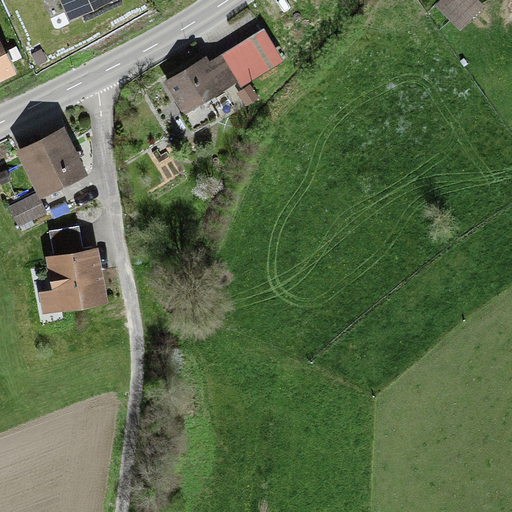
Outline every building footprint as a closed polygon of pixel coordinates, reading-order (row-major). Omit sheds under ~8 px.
[(113,0),(55,0),(67,26),(115,4),(113,0)] [(477,0),(444,0),(439,6),(458,25),(480,3),(477,0)] [(206,63),(166,86),(185,120),(224,98),(222,95),(236,87),(240,94),(285,69),(266,35),(209,67),(206,63)] [(0,51),(0,75),(10,70),(0,51)] [(63,134),(19,155),(41,201),(85,180),(63,134)] [(37,202),(10,214),(18,231),(45,219),(37,202)] [(101,253),(46,262),(51,295),(40,297),(44,319),(110,309),(101,253)]
